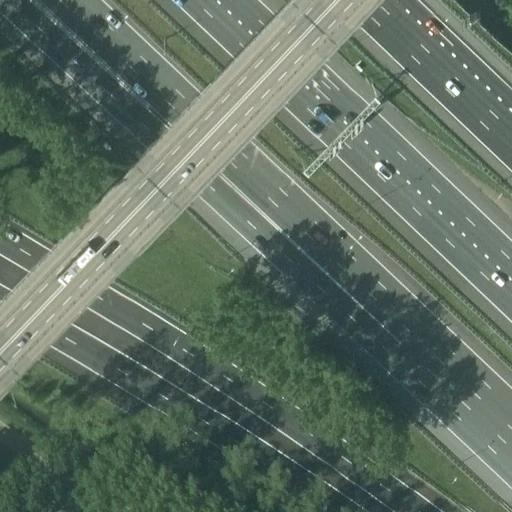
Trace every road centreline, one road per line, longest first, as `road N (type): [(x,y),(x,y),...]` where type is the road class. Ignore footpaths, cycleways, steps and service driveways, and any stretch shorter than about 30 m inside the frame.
road 1 (motorway): [(8,0),(204,182),(402,344)]
road 2 (motorway): [(0,237),(287,418),(417,511)]
road 3 (tertiary): [(0,347),(332,0)]
road 4 (motorway): [(71,0),(231,154),(402,344)]
road 5 (motorway): [(511,281),(215,0)]
road 6 (motorway): [(0,299),(336,511)]
road 7 (motorway): [(511,131),(374,0)]
road 8 (motorway): [(402,344),(511,448)]
